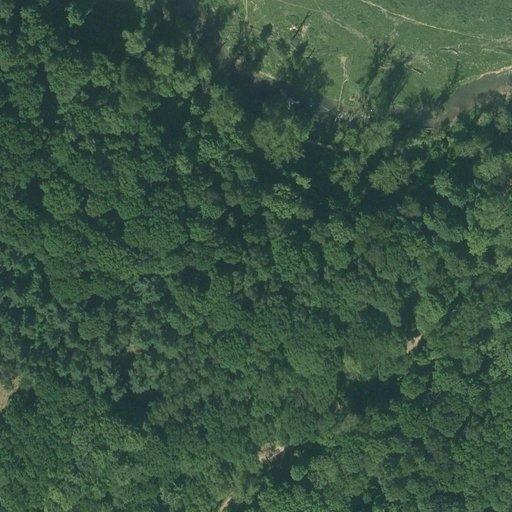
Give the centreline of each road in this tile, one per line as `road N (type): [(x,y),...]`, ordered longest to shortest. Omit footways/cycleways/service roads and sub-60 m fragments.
road 1 (track): [(0,107),(57,125),(266,237),(276,251),(281,285),(270,332),(178,511)]
road 2 (track): [(213,511),(251,470),(417,341),(460,254),(511,185)]
